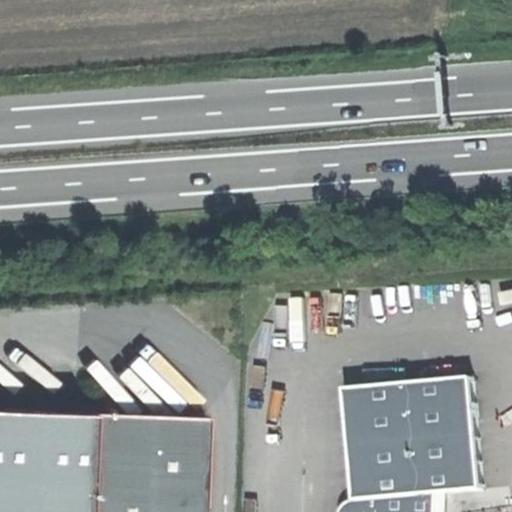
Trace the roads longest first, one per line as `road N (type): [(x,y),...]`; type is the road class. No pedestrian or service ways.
road 1 (motorway): [(511,92),(0,128)]
road 2 (motorway): [(0,188),(511,152)]
road 3 (unknown): [(217,511),(217,422),(206,377),(187,352),(139,330),(86,320),(0,326)]
